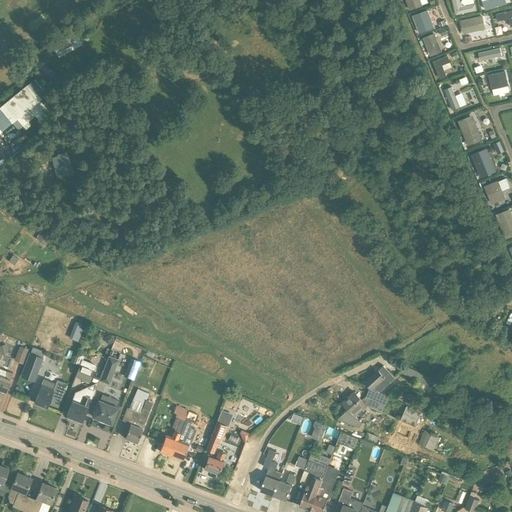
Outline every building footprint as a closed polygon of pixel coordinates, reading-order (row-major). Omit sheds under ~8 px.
[(423,6),(420,0),(405,0),(410,11),(423,6)] [(451,0),(455,16),(477,11),(476,3),(462,6),(460,0),(451,0)] [(505,0),(489,0),(483,2),(485,9),(507,4),(505,0)] [(428,10),(412,16),(419,33),(434,27),(428,10)] [(511,10),(496,14),(497,22),(509,19),(510,28),(511,27),(511,10)] [(482,16),(460,21),(463,35),(485,30),(482,16)] [(445,27),(439,30),(442,36),(448,34),(445,27)] [(53,45),(59,57),(83,44),(77,33),(53,45)] [(423,38),(430,57),(442,52),(434,33),(423,38)] [(500,48),(479,53),(481,61),(502,56),(500,48)] [(433,62),(440,80),(447,77),(442,66),(451,62),(448,56),(433,62)] [(481,66),(475,68),(477,74),(483,71),(481,66)] [(492,90),(493,90),(508,86),(509,86),(506,71),(488,75),(492,90)] [(466,77),(459,80),(462,85),(468,83),(466,77)] [(452,87),(445,90),(453,110),(460,107),(452,87)] [(459,123),(469,147),(484,141),(474,117),(459,123)] [(494,144),(496,150),(502,147),(500,142),(494,144)] [(487,149),(472,155),(481,177),(489,174),(487,170),(494,168),(487,149)] [(499,181),(485,187),(492,203),(495,203),(498,200),(505,198),(499,181)] [(503,212),(496,215),(506,238),(511,235),(511,215),(505,217),(503,212)] [(80,341),(85,323),(76,321),(71,339),(80,341)] [(109,344),(113,343),(114,337),(109,335),(105,336),(105,338),(107,343),(109,344)] [(0,351),(1,355),(8,353),(6,345),(0,346),(0,351)] [(22,364),(28,350),(20,347),(15,361),(22,364)] [(29,353),(20,376),(35,382),(43,358),(29,353)] [(103,370),(104,370),(113,374),(118,360),(109,356),(103,370)] [(135,358),(132,370),(149,376),(153,364),(135,358)] [(60,372),(70,376),(74,366),(64,363),(60,372)] [(372,390),(379,393),(395,378),(384,366),(365,382),(372,390)] [(425,385),(429,378),(406,366),(399,373),(425,385)] [(88,381),(92,373),(79,368),(76,376),(88,381)] [(13,374),(7,371),(5,378),(0,376),(0,390),(6,392),(10,380),(13,374)] [(56,384),(44,380),(35,403),(47,408),(48,405),(59,409),(68,385),(57,380),(56,384)] [(67,418),(73,420),(74,418),(81,421),(87,407),(89,408),(95,392),(94,391),(94,392),(85,389),(76,393),(67,415),(68,416),(67,418)] [(366,397),(362,400),(355,392),(343,403),(349,410),(338,419),(360,428),(362,424),(362,423),(355,415),(366,405),(382,412),(385,405),(389,396),(379,393),(372,390),(369,389),(366,397)] [(150,411),(143,408),(148,394),(138,390),(131,409),(127,408),(123,418),(132,422),(125,438),(137,443),(150,411)] [(99,400),(92,417),(99,419),(99,420),(104,422),(104,421),(112,424),(118,407),(116,407),(119,401),(103,394),(100,401),(99,400)] [(171,456),(180,434),(189,411),(176,406),(173,413),(176,414),(175,417),(176,417),(171,429),(175,430),(172,437),(166,435),(160,451),(171,456)] [(422,412),(407,406),(401,420),(416,427),(422,412)] [(198,415),(189,411),(180,434),(171,456),(182,460),(189,444),(183,442),(190,423),(194,424),(198,415)] [(314,425),(315,429),(320,431),(323,425),(323,424),(315,421),(314,425)] [(213,454),(217,443),(220,444),(227,427),(217,423),(205,451),(213,454)] [(480,425),(477,433),(489,438),(492,430),(480,425)] [(244,442),(246,442),(249,433),(241,430),(240,433),(244,442)] [(433,451),(439,438),(424,431),(418,444),(433,451)] [(366,438),(377,444),(380,437),(369,432),(366,438)] [(278,457),(287,459),(291,445),(282,443),(278,457)] [(330,443),(327,452),(334,454),(337,446),(330,443)] [(226,454),(219,452),(216,459),(208,456),(204,468),(218,474),(226,454)] [(305,470),(309,459),(299,455),(295,466),(305,470)] [(320,487),(328,467),(309,459),(305,470),(300,482),(306,484),(303,490),(306,490),(300,506),(311,510),(320,487)] [(261,490),(274,495),(280,480),(282,473),(275,471),(278,464),(272,461),(261,490)] [(0,489),(6,492),(8,485),(3,483),(9,467),(2,464),(1,466),(0,465),(0,489)] [(342,483),(349,485),(356,467),(350,464),(342,483)] [(330,489),(337,471),(328,467),(320,487),(325,489),(328,490),(330,489)] [(12,507),(24,511),(30,497),(25,496),(31,478),(17,473),(11,488),(19,491),(12,507)] [(280,480),(274,495),(287,500),(296,476),(290,473),(286,483),(280,480)] [(438,481),(445,484),(447,476),(441,474),(438,481)] [(30,497),(24,511),(25,511),(38,511),(43,501),(51,504),(56,489),(42,483),(36,500),(30,497)] [(323,511),(328,499),(322,497),(325,489),(320,487),(311,510),(316,511),(323,511)] [(356,511),(357,510),(347,506),(352,492),(344,488),(335,510),(339,511),(356,511)] [(410,511),(415,502),(394,494),(386,511),(410,511)] [(83,511),(88,501),(76,496),(69,511),(83,511)] [(474,511),(475,511),(480,500),(470,497),(465,509),(474,511)] [(441,511),(444,511),(451,511),(454,504),(445,501),(441,511)] [(410,511),(426,511),(428,507),(415,502),(410,511)]
